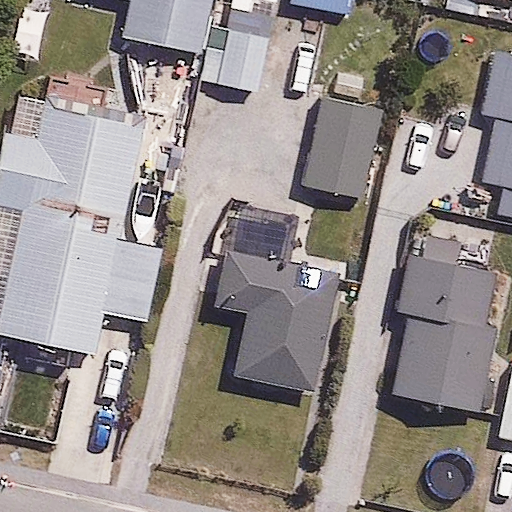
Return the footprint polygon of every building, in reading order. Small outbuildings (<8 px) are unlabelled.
[(127,0),(120,34),(208,51),(218,0),(127,0)] [(275,0),(228,0),(214,76),(260,85),(275,0)] [(501,181),(495,212),(511,215),(511,53),(494,50),(482,112),(494,114),(482,177),(501,181)] [(383,102),(329,89),(307,180),(361,193),(383,102)] [(0,152),(0,197),(27,203),(0,318),(0,325),(95,348),(104,309),(145,318),(162,242),(122,233),(148,117),(52,95),(42,136),(6,127),(0,152)] [(407,248),(392,313),(410,317),(394,387),(479,406),(493,345),(482,342),(504,244),(430,228),(424,252),(407,248)] [(337,271),(230,248),(218,302),(243,308),(229,374),(311,391),(337,271)] [(511,358),(500,356),(490,407),(501,409),(496,433),(511,436),(511,358)]
